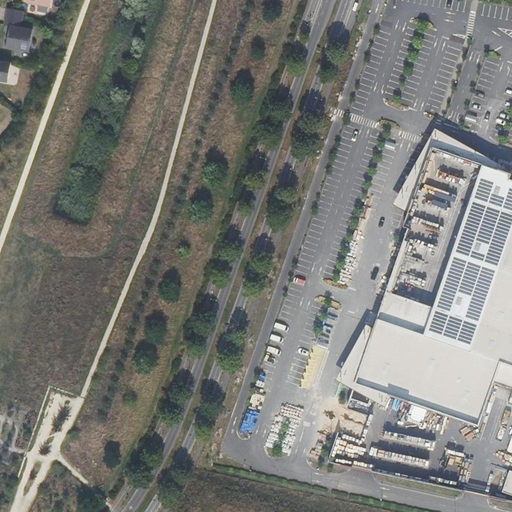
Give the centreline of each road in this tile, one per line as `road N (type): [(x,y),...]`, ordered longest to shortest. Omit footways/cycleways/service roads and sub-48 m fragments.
road 1 (tertiary): [(329,0),(182,415),(128,511)]
road 2 (tertiary): [(154,511),(201,423),(346,0)]
